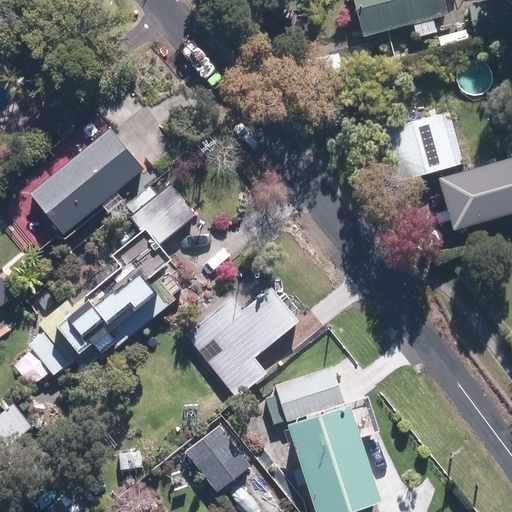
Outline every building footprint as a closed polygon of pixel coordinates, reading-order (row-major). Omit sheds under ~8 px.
[(419,23),(422,37),(440,32),(436,19),(454,14),(450,0),(361,0),(371,36),(419,23)] [(511,0),(504,0),(474,5),(479,37),(511,31),(511,0)] [(442,37),(445,50),(474,43),(470,30),(442,37)] [(392,130),(406,181),(469,163),(455,112),(392,130)] [(41,192),(75,233),(157,166),(123,125),(41,192)] [(511,159),(443,177),(455,228),(511,214),(511,159)] [(65,372),(73,382),(106,354),(109,358),(185,297),(165,273),(183,259),(170,242),(204,215),(178,183),(169,191),(161,181),(133,203),(142,213),(136,217),(149,234),(124,255),(132,265),(82,306),(76,299),(46,324),(50,329),(33,342),(61,376),(65,372)] [(195,200),(213,224),(231,210),(212,186),(195,200)] [(216,361),(242,397),(274,373),(262,357),(309,321),(282,286),(248,312),(236,297),(206,320),(230,351),(216,361)] [(188,376),(165,349),(144,368),(167,394),(188,376)] [(294,420),(315,413),(353,401),(341,367),(283,385),(285,393),(270,397),(276,414),(290,409),(294,420)] [(353,401),(315,413),(317,419),(299,424),(327,511),(360,511),(394,501),(373,435),(390,429),(378,393),(353,401)] [(21,402),(0,419),(0,444),(8,438),(14,445),(39,425),(21,402)] [(193,451),(224,492),(259,465),(227,424),(193,451)] [(229,493),(245,511),(270,511),(272,510),(245,480),(229,493)] [(71,491),(43,511),(79,511),(85,508),(71,491)]
